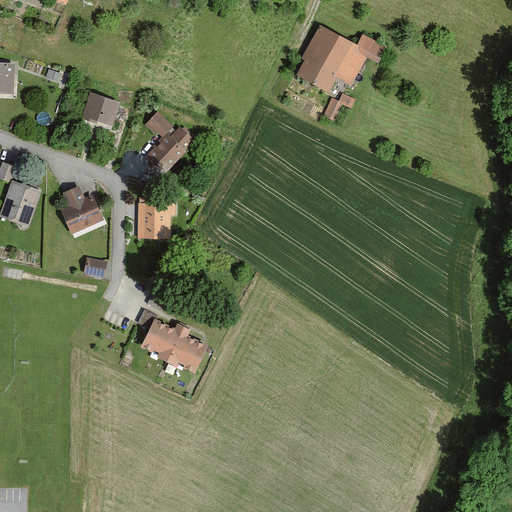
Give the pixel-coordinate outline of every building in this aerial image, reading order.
[(318,24),(293,72),(326,89),(333,77),(350,86),(365,57),(377,64),(386,46),(362,33),(356,44),(318,24)] [(14,59),(0,58),(0,92),(13,93),(14,59)] [(356,100),(334,90),(322,116),(333,121),(341,103),(352,108),(356,100)] [(121,101),(89,91),(81,117),(113,126),(121,101)] [(158,110),(147,123),(162,137),(145,156),(165,174),(194,142),(158,110)] [(0,167),(0,178),(9,182),(15,165),(2,161),(0,167)] [(41,191),(11,179),(0,208),(0,216),(27,227),(41,191)] [(78,184),(62,192),(68,205),(59,209),(70,233),(102,219),(90,192),(83,195),(78,184)] [(174,203),(138,202),(137,237),(173,237),(174,203)] [(87,256),(86,273),(108,274),(109,257),(87,256)] [(172,329),(153,319),(140,345),(192,369),(204,343),(187,334),(189,328),(175,322),(172,329)]
